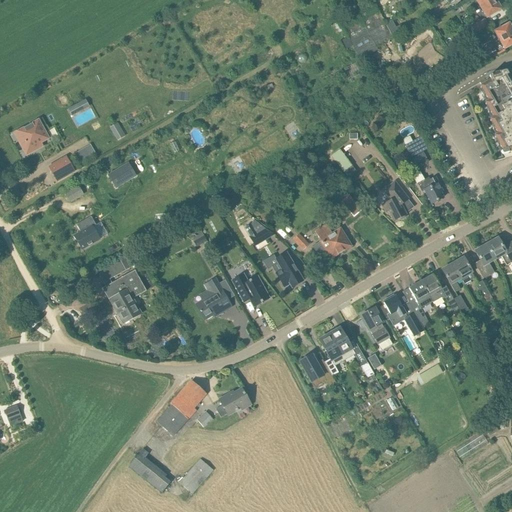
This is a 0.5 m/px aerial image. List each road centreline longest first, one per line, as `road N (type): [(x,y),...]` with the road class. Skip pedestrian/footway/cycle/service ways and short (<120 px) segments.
road 1 (unclassified): [(511,206),(229,361),(187,370),(65,347),(0,354)]
road 2 (track): [(65,347),(0,231)]
